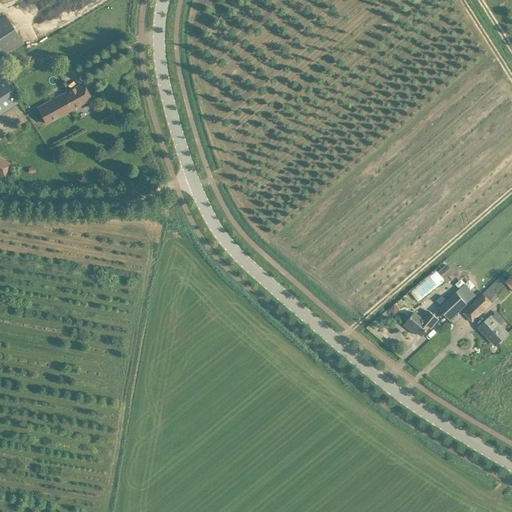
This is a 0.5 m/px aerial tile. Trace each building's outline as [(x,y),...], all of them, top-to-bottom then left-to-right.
[(5,16),(0,18),(0,57),(22,43),(5,16)] [(0,113),(18,102),(0,73),(0,113)] [(37,108),(41,115),(46,124),(91,99),(82,84),(60,96),(37,108)] [(0,176),(3,178),(9,166),(0,161),(0,176)] [(444,280),(454,271),(448,264),(438,272),(444,280)] [(410,291),(418,302),(444,281),(436,270),(410,291)] [(502,277),(502,276),(501,276),(475,300),(463,312),(472,321),(491,303),(488,300),(495,294),(492,292),(500,284),(505,280),(502,277)] [(438,308),(449,320),(470,300),(463,292),(459,295),(455,292),(438,308)] [(399,308),(394,304),(390,310),(395,314),(399,308)] [(439,319),(431,312),(428,310),(422,318),(415,312),(411,317),(404,325),(411,330),(413,328),(421,336),(429,327),(431,328),(434,325),(439,319)] [(497,344),(504,337),(508,333),(491,315),(478,328),(490,340),(491,339),(497,344)]
